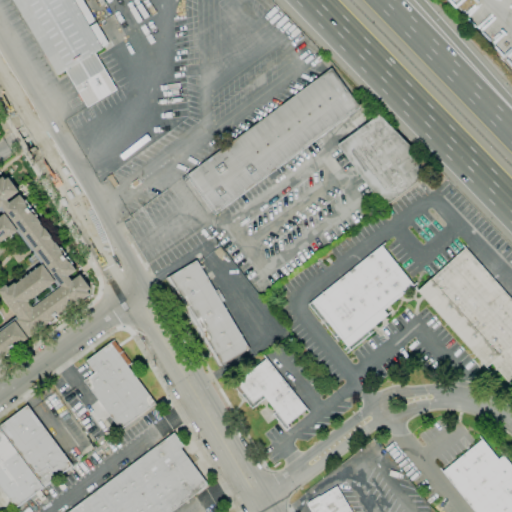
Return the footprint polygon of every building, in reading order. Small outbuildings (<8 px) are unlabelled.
[(88,107),(65,70),(58,74),(13,0),(82,0),(109,44),(94,53),(117,90),(88,107)] [(216,214),(213,210),(208,214),(185,182),(189,179),(187,176),(332,69),(360,107),(277,168),(281,174),(272,180),(268,175),(216,214)] [(434,170),(384,207),(338,145),(380,114),(434,170)] [(18,317),(0,293),(0,289),(7,285),(9,288),(16,283),(17,284),(42,265),(18,232),(10,237),(10,236),(0,243),(0,179),(4,177),(6,180),(9,178),(19,192),(8,200),(10,203),(21,195),(25,201),(26,200),(31,207),(29,208),(31,211),(33,210),(38,216),(37,217),(42,223),(41,224),(45,229),(46,228),(52,237),(51,238),(55,243),(56,242),(60,248),(61,247),(66,254),(64,256),(66,258),(68,257),(73,264),(72,264),(77,271),(69,276),(73,281),(81,275),(91,288),(88,291),(91,294),(85,298),(86,300),(78,306),(77,304),(76,305),(75,303),(71,306),(72,307),(63,313),(62,312),(52,320),(52,321),(44,328),(43,327),(38,330),(39,331),(30,338),(17,321),(20,319),(18,317)] [(347,353),(344,349),(348,347),(341,339),(338,341),(308,305),(382,245),(414,285),(384,309),(388,315),(371,328),(374,332),(347,353)] [(511,379),(509,382),(492,363),(487,368),(418,291),(466,248),(511,298),(511,379)] [(219,368),(166,279),(197,261),(249,349),(222,365),(223,366),(219,368)] [(0,329),(18,317),(20,319),(17,321),(16,322),(29,339),(20,345),(20,344),(9,352),(10,353),(1,360),(0,359),(0,329)] [(121,429),(85,381),(95,373),(87,361),(114,340),(131,363),(128,366),(155,403),(121,429)] [(286,431),(273,414),(276,412),(266,398),(252,409),(233,385),(267,359),(307,409),(287,424),(290,428),(286,431)] [(45,486),(0,426),(27,406),(72,466),(45,486)] [(16,508),(0,486),(0,428),(44,487),(16,508)] [(171,511),(68,511),(174,433),(184,446),(181,448),(208,485),(171,511)] [(511,511),(475,511),(443,472),(483,439),(499,459),(504,455),(511,465),(511,511)] [(310,503),(338,487),(352,511),(312,511),(308,505),(310,503)]
